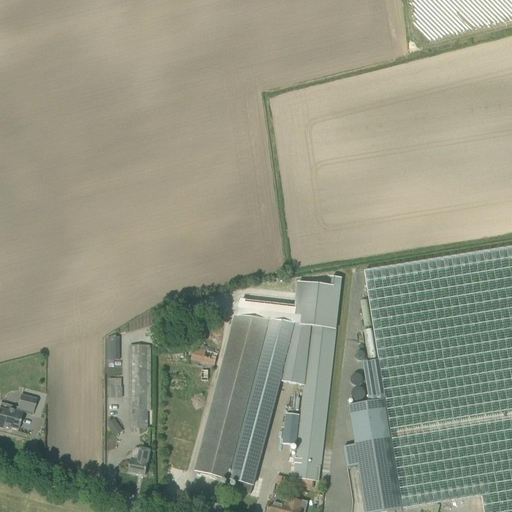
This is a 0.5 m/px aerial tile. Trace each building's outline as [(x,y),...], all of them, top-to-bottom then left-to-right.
[(511,511),(511,248),(364,273),(378,361),(402,510),(481,498),(483,511),(511,511)] [(294,480),(318,482),(340,288),(298,283),(294,316),(272,314),(232,471),(229,481),(238,483),(236,491),(250,495),(255,477),(279,382),(304,387),(294,480)] [(196,472),(228,480),(271,314),(238,310),(199,463),(196,472)] [(180,332),(178,324),(158,328),(157,328),(159,337),(180,332)] [(119,339),(107,339),(107,357),(119,357),(119,339)] [(130,347),(130,429),(147,429),(147,412),(150,412),(150,347),(139,347),(130,347)] [(195,366),(196,365),(213,369),(217,354),(194,348),(190,361),(189,364),(195,366)] [(392,511),(402,510),(378,361),(362,364),(369,404),(348,407),(356,452),(344,454),(346,469),(358,467),(365,511),(392,511)] [(108,388),(108,399),(122,399),(122,388),(114,388),(114,381),(108,381),(108,388)] [(0,428),(3,430),(4,427),(18,431),(22,414),(32,417),(36,400),(20,396),(17,408),(0,403),(0,428)] [(283,445),(296,446),(299,416),(286,414),(283,445)] [(108,423),(115,436),(123,432),(116,419),(108,423)] [(129,473),(145,476),(149,452),(136,449),(133,451),(129,473)] [(296,501),(294,506),(271,500),(267,511),(303,511),(306,504),(296,501)]
